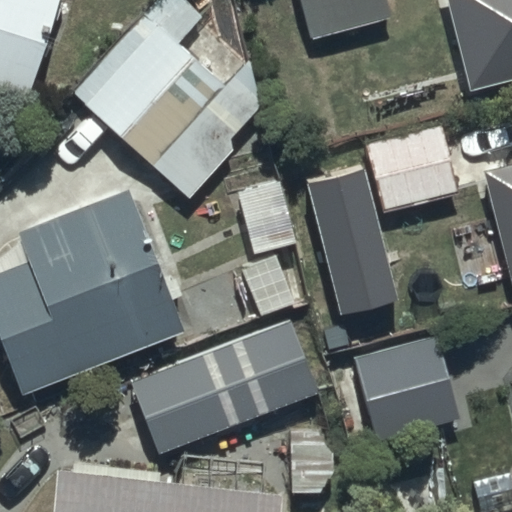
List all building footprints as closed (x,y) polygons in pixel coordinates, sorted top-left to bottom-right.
[(0,0),(0,95),(12,99),(42,0),(0,0)] [(378,0),(287,0),(299,43),(384,19),(378,0)] [(511,0),(433,0),(456,89),(511,74),(511,0)] [(117,31),(60,95),(180,200),(236,136),(117,31)] [(383,212),(460,192),(443,124),(366,144),(383,212)] [(511,285),(511,163),(470,174),(499,288),(511,285)] [(365,168),(308,182),(342,315),(399,300),(365,168)] [(0,271),(0,383),(4,395),(167,329),(111,192),(0,237),(12,266),(0,271)] [(116,382),(143,445),(184,428),(190,442),(307,395),(290,353),(269,362),(255,327),(116,382)] [(425,340),(343,362),(365,443),(452,419),(447,400),(442,402),(425,340)] [(36,474),(32,511),(263,511),(265,497),(36,474)]
